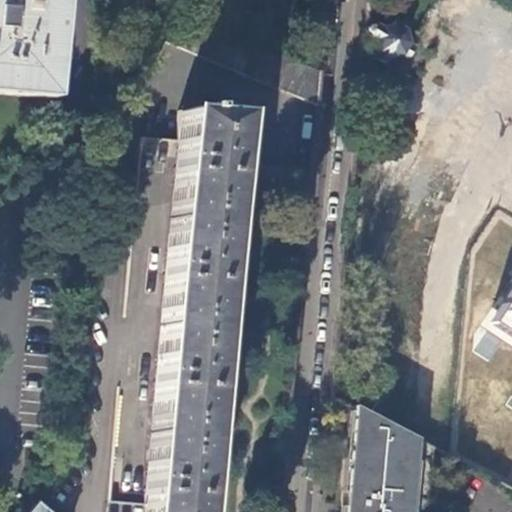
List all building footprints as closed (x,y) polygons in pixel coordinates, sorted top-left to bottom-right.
[(0,0),(0,99),(73,106),(82,0),(0,0)] [(191,0),(277,38),(293,0),(191,0)] [(317,108),(321,72),(200,22),(199,23),(180,14),(164,43),(317,108)] [(372,59),(383,65),(387,58),(399,55),(405,59),(411,48),(407,45),(402,32),(407,25),(396,19),(392,26),(379,30),(372,26),(371,27),(369,26),(369,27),(367,26),(365,27),(363,29),(364,31),(365,33),(366,35),(365,36),(373,41),(376,53),(372,59)] [(198,511),(226,195),(310,203),(313,168),(228,160),(232,114),(200,112),(201,108),(193,107),(193,111),(180,110),(145,511),(198,511)] [(511,290),(492,321),(511,335),(511,290)] [(407,511),(413,442),(367,417),(350,408),(340,511),(407,511)] [(46,511),(35,502),(26,511),(46,511)]
